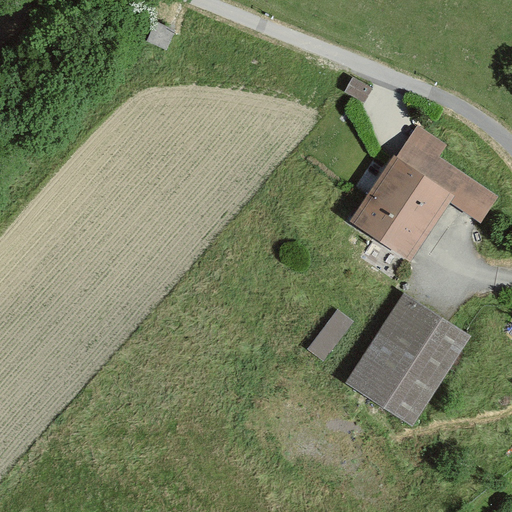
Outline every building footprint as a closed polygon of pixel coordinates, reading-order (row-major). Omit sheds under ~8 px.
[(156,25),(147,45),(168,55),(177,35),(156,25)] [(351,81),(343,97),(363,107),(371,92),(351,81)] [(350,231),(405,267),(444,206),(481,230),(500,200),(438,161),(447,147),(416,127),(350,231)] [(409,430),(468,338),(403,296),(343,387),(409,430)] [(322,361),(352,325),(335,312),(306,347),(322,361)]
